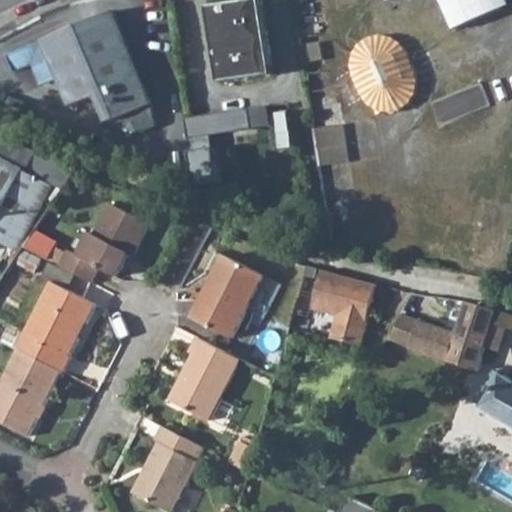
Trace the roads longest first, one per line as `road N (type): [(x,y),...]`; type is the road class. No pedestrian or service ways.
road 1 (unknown): [(279,0),(288,81),(224,92),(211,83),(198,0)]
road 2 (residential): [(139,314),(142,343),(71,488)]
